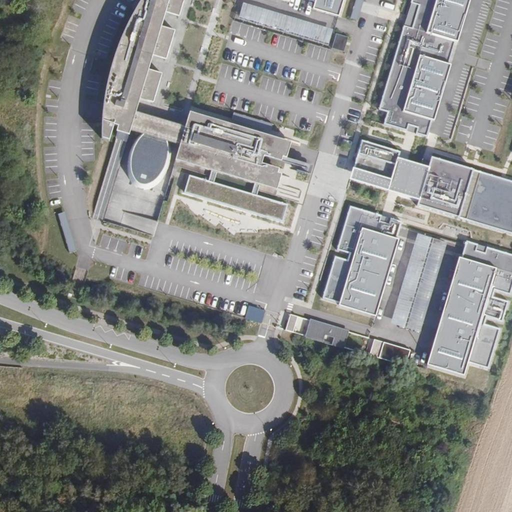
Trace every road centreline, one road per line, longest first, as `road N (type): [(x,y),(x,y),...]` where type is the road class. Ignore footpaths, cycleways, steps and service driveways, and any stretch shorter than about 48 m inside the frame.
road 1 (tertiary): [(223,364),(62,321),(0,295)]
road 2 (tertiary): [(213,394),(221,412),(240,424),(265,422),(283,401),(274,363),(248,353),(223,364)]
road 3 (unknown): [(340,122),(511,171)]
road 4 (tertiary): [(0,323),(144,370)]
road 5 (secondary): [(0,360),(144,370)]
